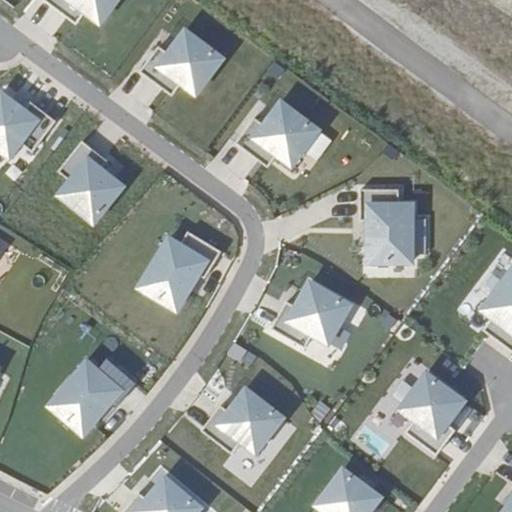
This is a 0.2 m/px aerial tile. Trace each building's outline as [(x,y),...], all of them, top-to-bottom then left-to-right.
[(117,0),(44,0),(44,1),(76,25),(85,13),(100,24),(117,0)] [(222,60),(185,32),(168,55),(159,48),(140,73),(172,97),(181,84),(196,95),(222,60)] [(32,152),(56,122),(31,102),(24,111),(2,94),(0,96),(0,150),(9,158),(20,143),(32,152)] [(318,131),(281,103),(264,126),(254,119),(235,144),(268,168),(277,156),(291,167),(318,131)] [(106,161),(81,142),(57,172),(69,182),(58,196),(94,223),(122,186),(100,169),(106,161)] [(415,260),(418,216),(400,214),(400,199),(362,197),(360,228),(370,229),(369,257),(415,260)] [(182,309),(212,265),(172,239),(143,283),(182,309)] [(511,269),(503,282),(490,298),(481,310),(492,318),(482,330),(511,352),(511,269)] [(490,298),(503,282),(490,273),(478,289),(490,298)] [(328,343),(350,305),(309,282),(295,306),(286,301),(271,328),(304,348),(312,334),(328,343)] [(115,409),(136,385),(107,359),(97,371),(87,362),(49,406),(82,435),(110,404),(115,409)] [(446,425),(463,402),(426,374),(400,410),(414,421),(405,433),(436,456),(455,431),(446,425)] [(256,454),(283,418),(246,390),(229,412),(221,406),(201,431),(232,455),(241,443),(256,454)] [(370,511),(379,500),(342,472),(315,508),(321,511),(370,511)] [(111,511),(186,511),(140,475),(111,511)] [(511,511),(511,487),(511,489),(511,499),(502,511),(511,511)]
